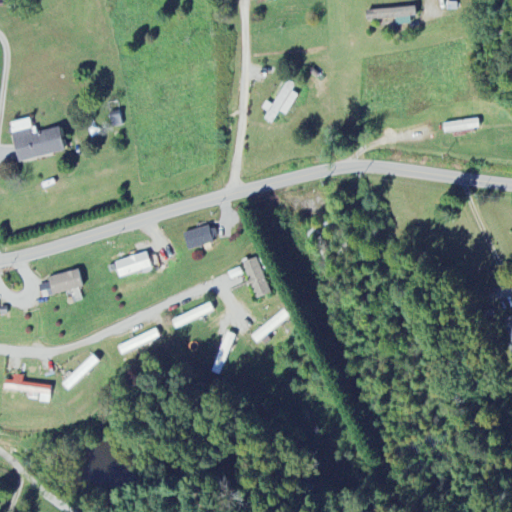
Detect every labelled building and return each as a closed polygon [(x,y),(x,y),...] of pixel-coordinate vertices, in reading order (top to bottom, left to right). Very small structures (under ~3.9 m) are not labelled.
[(366,23),(395,21),(395,26),(413,26),(412,10),(365,12),(366,23)] [(264,121),(273,125),(279,113),(286,117),(297,95),(291,93),(295,85),(287,80),(273,107),(265,103),(262,110),(268,113),(264,121)] [(63,152),(58,129),(33,134),(30,119),(8,124),(17,163),(63,152)] [(183,234),(187,250),(218,242),(214,226),(183,234)] [(115,261),(118,277),(151,272),(149,255),(115,261)] [(242,264),(256,300),(272,294),(258,258),(242,264)] [(82,289),(78,271),(48,279),(53,297),(82,289)] [(215,313),(211,304),(171,321),(175,330),(215,313)] [(237,337),(227,333),(211,373),(221,377),(237,337)] [(62,385),(68,393),(100,363),(93,356),(62,385)] [(22,384),(23,377),(14,376),(13,382),(5,381),(4,392),(40,395),(39,403),(49,404),(51,387),(22,384)]
